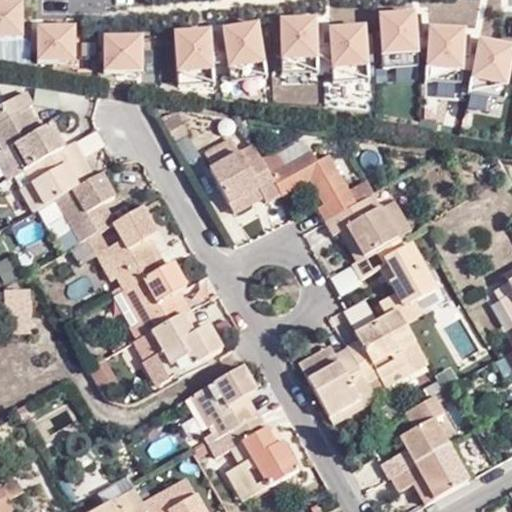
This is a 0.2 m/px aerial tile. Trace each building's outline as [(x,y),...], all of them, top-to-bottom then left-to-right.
[(381,80),(420,77),(415,5),(376,8),(381,80)] [(280,75),(315,74),(315,19),(280,19),(280,75)] [(426,80),(463,80),(462,21),(426,21),(426,80)] [(365,29),(331,29),(331,83),(365,83),(365,29)] [(506,97),(511,37),(475,34),(470,94),(506,97)] [(409,96),(412,85),(386,76),(382,87),(409,96)] [(425,83),(425,95),(457,94),(457,82),(425,83)] [(0,132),(5,142),(20,168),(27,163),(69,141),(56,117),(46,123),(33,100),(38,98),(29,84),(4,99),(11,111),(0,117),(0,132)] [(0,117),(11,111),(4,99),(0,100),(0,117)] [(195,127),(183,107),(178,106),(167,113),(181,135),(195,127)] [(48,201),(60,195),(98,172),(79,136),(69,141),(27,163),(34,177),(48,201)] [(0,152),(11,172),(20,168),(5,142),(0,144),(0,152)] [(208,156),(215,168),(242,154),(235,142),(208,156)] [(284,194),(275,179),(257,146),(242,154),(211,171),(230,204),(251,193),(248,186),(254,182),(265,201),(267,203),(284,194)] [(322,210),(329,221),(375,196),(378,194),(372,182),(357,190),(338,157),(322,165),(318,157),(275,179),(284,194),(289,204),(315,189),(324,207),(322,210)] [(60,195),(83,239),(116,220),(118,219),(107,198),(119,191),(105,168),(98,172),(60,195)] [(36,208),(48,201),(34,177),(23,183),(36,208)] [(248,186),(251,193),(230,204),(236,216),(265,201),(254,182),(248,186)] [(366,255),(397,239),(399,238),(383,210),(375,196),(329,221),(337,235),(342,233),(351,228),(366,255)] [(398,201),(383,210),(399,238),(414,230),(398,201)] [(165,238),(147,203),(118,219),(116,220),(125,241),(107,251),(118,271),(126,288),(169,265),(157,242),(165,238)] [(125,241),(116,220),(83,239),(78,242),(85,257),(99,250),(113,274),(118,271),(107,251),(125,241)] [(357,260),(366,255),(351,228),(342,233),(357,260)] [(366,255),(357,260),(352,263),(360,276),(380,265),(389,261),(398,277),(389,280),(394,294),(378,302),(386,315),(397,309),(436,288),(411,243),(402,247),(397,239),(366,255)] [(398,277),(389,261),(380,265),(389,280),(398,277)] [(137,339),(150,332),(184,313),(172,291),(180,286),(185,284),(174,262),(169,265),(126,288),(136,305),(142,317),(129,324),(137,339)] [(505,300),(511,296),(511,285),(500,292),(505,300)] [(172,291),(184,313),(191,309),(180,286),(172,291)] [(136,305),(126,288),(120,291),(129,308),(136,305)] [(0,294),(2,322),(27,320),(26,293),(0,294)] [(191,309),(184,313),(196,334),(203,330),(191,309)] [(415,339),(397,309),(386,315),(368,325),(372,333),(359,339),(346,345),(367,382),(382,376),(405,363),(397,349),(415,339)] [(196,334),(184,313),(150,332),(159,348),(173,371),(220,346),(209,327),(203,330),(196,334)] [(2,322),(3,333),(28,331),(27,320),(2,322)] [(356,331),(359,339),(372,333),(368,325),(356,331)] [(388,385),(428,362),(415,339),(397,349),(405,363),(382,376),(388,385)] [(377,401),(367,382),(346,345),(330,353),(324,344),(294,360),(324,414),(351,400),(358,411),(377,401)] [(165,376),(173,371),(159,348),(152,351),(165,376)] [(119,379),(106,355),(90,364),(102,387),(119,379)] [(257,385),(245,363),(240,366),(200,388),(214,414),(226,433),(257,417),(244,393),(257,385)] [(214,414),(200,388),(191,392),(206,417),(214,414)] [(385,464),(392,479),(394,479),(450,447),(435,420),(444,413),(435,396),(406,413),(415,431),(401,438),(408,451),(385,464)] [(358,411),(351,400),(324,414),(331,427),(358,411)] [(261,415),(257,417),(226,433),(233,448),(239,445),(247,460),(235,466),(251,496),(301,469),(285,438),(276,442),(267,426),(261,415)] [(267,426),(276,442),(285,438),(276,422),(267,426)] [(233,448),(226,433),(211,442),(218,455),(233,448)] [(402,492),(414,486),(424,480),(436,502),(469,483),(450,447),(394,479),(402,492)] [(243,501),(251,496),(235,466),(227,471),(243,501)] [(102,505),(134,488),(132,484),(127,474),(95,490),(102,505)] [(206,511),(187,476),(141,499),(147,511),(170,511),(172,511),(206,511)] [(1,484),(7,493),(9,498),(22,490),(14,477),(1,484)] [(424,480),(414,486),(426,507),(436,502),(424,480)] [(147,511),(141,499),(134,488),(102,505),(88,511),(147,511)] [(0,511),(5,511),(14,508),(9,498),(7,493),(0,497),(0,511)]
